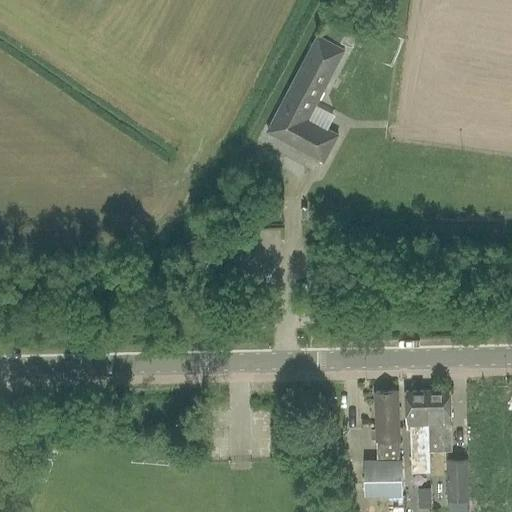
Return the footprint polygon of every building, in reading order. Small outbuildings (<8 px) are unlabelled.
[(363,25),(333,10),(321,32),(351,48),(363,25)] [(268,132),(324,162),(338,135),(308,119),(345,50),(318,36),(268,132)] [(451,390),(428,391),(429,429),(430,429),(431,451),(453,451),(451,390)] [(378,460),(366,460),(367,497),(404,495),(403,460),(400,460),(398,391),(376,392),(378,460)] [(429,429),(428,391),(406,391),(407,429),(411,429),(412,473),(431,472),(431,451),(430,429),(429,429)] [(468,459),(447,459),(448,501),(469,500),(468,459)] [(438,483),(414,485),(415,508),(439,507),(438,483)]
